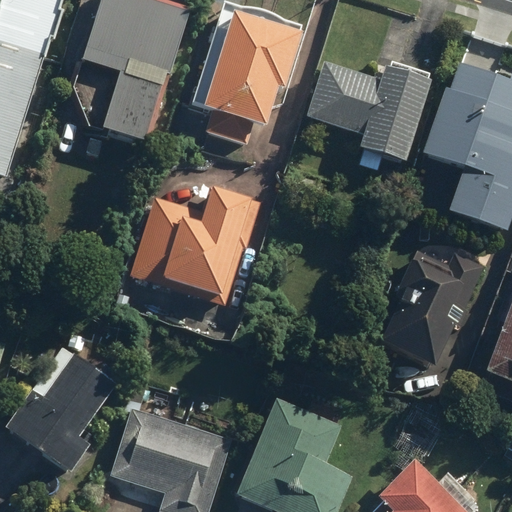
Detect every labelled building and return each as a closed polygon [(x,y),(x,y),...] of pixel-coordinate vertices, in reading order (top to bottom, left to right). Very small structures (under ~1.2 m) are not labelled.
[(0,0),(0,182),(40,44),(54,48),(63,17),(56,15),(60,0),(0,0)] [(109,0),(95,0),(72,75),(113,88),(107,105),(95,101),(85,132),(94,135),(92,142),(142,158),(185,24),(109,0)] [(218,10),(185,113),(200,118),(193,139),(242,155),(247,140),(256,143),(269,103),(279,106),(301,36),(218,10)] [(371,90),(315,72),(298,127),(355,145),(351,159),(357,161),(353,172),(374,179),(377,168),(396,174),(422,91),(375,76),(371,90)] [(504,92),(448,72),(400,207),(438,220),(436,226),(497,247),(511,206),(511,161),(505,159),(511,139),(511,83),(507,82),(504,92)] [(150,205),(125,282),(221,313),(255,210),(206,194),(197,221),(150,205)] [(391,318),(372,355),(425,382),(449,336),(453,338),(484,277),(419,244),(383,314),(391,318)] [(493,390),(488,401),(511,409),(511,291),(477,384),(493,390)] [(56,355),(0,433),(0,444),(61,488),(81,458),(70,450),(110,394),(56,355)] [(270,411),(231,507),(243,511),(337,511),(347,486),(319,475),(334,437),(270,411)] [(206,511),(228,448),(128,414),(105,484),(159,502),(155,511),(206,511)] [(407,470),(371,508),(375,511),(374,511),(470,511),(471,511),(440,481),(429,492),(407,470)]
